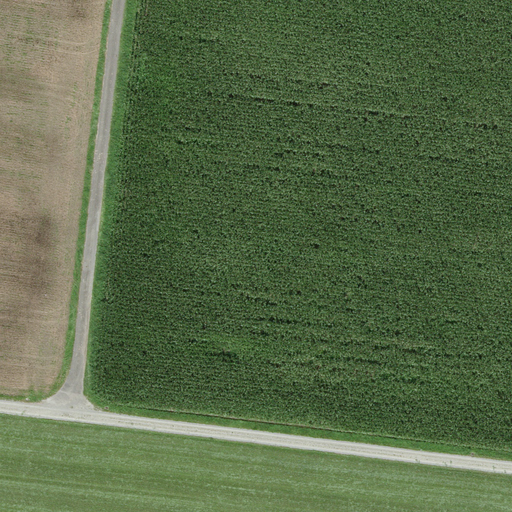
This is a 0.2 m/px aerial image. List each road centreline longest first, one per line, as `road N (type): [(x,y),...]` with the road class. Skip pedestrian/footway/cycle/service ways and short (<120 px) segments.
road 1 (track): [(0,410),(511,471)]
road 2 (track): [(76,420),(120,0)]
